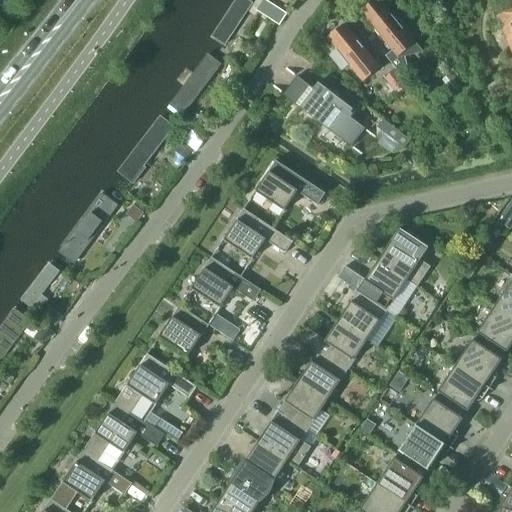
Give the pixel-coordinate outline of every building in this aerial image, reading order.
[(249,0),(234,0),(211,37),(226,46),(254,3),(249,0)] [(287,14),(265,0),(262,0),(256,10),(280,26),(287,14)] [(382,37),(392,49),(385,55),(402,76),(409,70),(406,55),(423,52),(380,0),(374,0),(361,11),(382,37)] [(511,7),(495,14),(511,54),(511,7)] [(328,37),(337,48),(329,54),(342,70),(349,64),(363,81),(380,67),(345,23),(328,37)] [(208,53),(167,108),(181,118),(222,64),(208,53)] [(395,71),(385,78),(397,92),(406,84),(395,71)] [(313,88),(297,76),(283,94),(350,146),(365,128),(350,117),(361,103),(344,90),(341,94),(331,86),(328,90),(318,82),(313,88)] [(411,141),(383,119),(377,127),(405,148),(411,141)] [(160,121),(127,164),(140,174),(173,131),(160,121)] [(186,159),(194,149),(183,141),(176,152),(186,159)] [(305,180),(276,160),(243,209),(273,228),(305,180)] [(102,193),(57,254),(73,265),(118,204),(102,193)] [(511,201),(498,223),(510,231),(511,228),(511,201)] [(134,206),(127,214),(136,222),(143,213),(134,206)] [(243,209),(211,257),(241,277),(265,240),(285,253),(293,241),(273,228),(243,209)] [(377,260),(407,280),(417,287),(430,266),(420,260),(427,250),(398,230),(377,260)] [(211,257),(179,305),(209,325),(233,288),(253,301),(260,290),(241,277),(211,257)] [(53,260),(21,300),(37,312),(68,272),(53,260)] [(387,310),(407,280),(377,260),(357,291),(387,310)] [(470,262),(463,272),(471,277),(478,267),(470,262)] [(495,306),(511,317),(511,280),(495,306)] [(387,310),(357,291),(338,321),(367,340),(387,310)] [(177,373),(209,325),(179,305),(147,354),(177,373)] [(511,317),(495,306),(477,332),(507,351),(511,343),(511,317)] [(14,309),(0,327),(0,361),(30,321),(14,309)] [(48,319),(55,325),(63,316),(56,310),(48,319)] [(347,370),(367,340),(338,321),(325,340),(305,327),(298,338),(317,351),(318,351),(347,370)] [(240,330),(228,322),(221,333),(233,341),(240,330)] [(45,325),(35,338),(43,345),(54,332),(45,325)] [(455,365),(490,388),(497,377),(492,374),(502,358),(472,339),(455,365)] [(318,351),(317,351),(298,381),(327,401),(347,370),(318,351)] [(196,386),(177,373),(147,354),(115,402),(144,422),(169,385),(189,398),(196,386)] [(490,388),(455,365),(438,391),(468,410),(478,395),(483,398),(490,388)] [(400,392),(409,378),(399,372),(390,386),(400,392)] [(315,419),(327,401),(298,381),(278,411),(314,435),(322,424),(315,419)] [(416,424),(450,447),(457,436),(452,433),(462,418),(433,399),(416,424)] [(115,402),(83,451),(112,470),(137,433),(157,446),(164,435),(144,422),(115,402)] [(317,437),(314,435),(278,411),(258,441),(287,461),(297,467),(317,437)] [(369,435),(380,418),(372,412),(361,429),(369,435)] [(444,457),(450,447),(416,424),(399,450),(428,469),(438,454),(444,457)] [(165,434),(177,442),(183,433),(171,425),(165,434)] [(267,491),(287,461),(258,441),(238,471),(267,491)] [(83,451),(51,499),(70,511),(84,511),(105,481),(124,495),(132,483),(112,470),(83,451)] [(377,484),(411,506),(418,496),(413,492),(423,477),(394,458),(377,484)] [(253,511),(267,491),(238,471),(218,501),(234,511),(253,511)] [(407,511),(411,506),(377,484),(360,509),(363,511),(407,511)] [(511,511),(511,488),(507,485),(500,495),(505,499),(496,511),(511,511)] [(70,511),(51,499),(42,511),(70,511)] [(234,511),(218,501),(210,511),(191,511),(185,508),(182,511),(234,511)]
